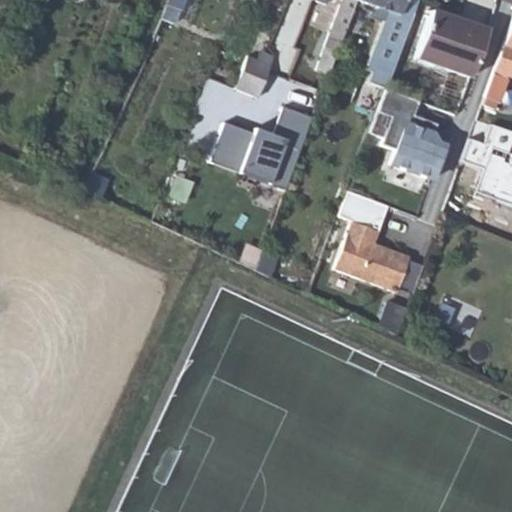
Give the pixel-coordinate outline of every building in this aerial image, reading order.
[(181,0),(166,0),(164,8),(177,12),(181,0)] [(339,0),(314,72),(326,77),(353,0),(339,0)] [(353,0),(397,15),(402,0),(353,0)] [(484,33),(427,12),(409,60),(466,81),(484,33)] [(383,89),(391,66),(410,16),(404,13),(399,28),(392,25),(386,41),(380,40),(364,82),(383,89)] [(511,16),(501,45),(491,73),(491,74),(484,91),(482,97),(495,102),(505,76),(511,79),(511,16)] [(16,30),(8,54),(15,56),(18,49),(24,52),(28,42),(22,39),(25,33),(16,30)] [(25,33),(22,39),(28,42),(31,36),(25,33)] [(281,39),(274,58),(281,61),(285,50),(283,49),(286,41),(281,39)] [(234,90),(257,99),(264,83),(271,66),(246,58),(234,90)] [(416,103),(382,91),(366,135),(380,140),(377,146),(392,152),(386,166),(428,182),(441,148),(434,145),(430,136),(433,126),(410,117),(416,103)] [(304,119),(284,112),(275,137),(251,128),(250,131),(225,122),(211,160),(280,184),(304,119)] [(87,176),(77,192),(95,200),(102,183),(87,176)] [(384,207),(344,192),(334,220),(348,225),(330,273),(392,296),(405,260),(378,250),(377,254),(368,251),(370,247),(384,207)] [(456,317),(447,341),(479,352),(487,329),(456,317)]
